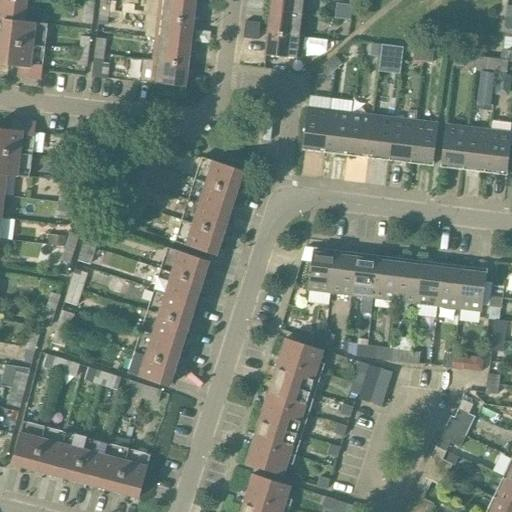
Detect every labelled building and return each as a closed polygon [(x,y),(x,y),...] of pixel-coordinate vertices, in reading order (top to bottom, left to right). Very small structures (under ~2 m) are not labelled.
[(25,22),(27,1),(17,0),(0,0),(0,19),(4,20),(25,23),(25,22)] [(85,0),(85,8),(94,9),(95,0),(85,0)] [(100,0),(99,10),(109,11),(110,0),(100,0)] [(160,0),(158,17),(194,21),(196,0),(160,0)] [(272,0),(271,11),(306,15),(308,0),(272,0)] [(94,9),(85,8),(83,21),(92,23),(94,9)] [(109,11),(99,10),(98,23),(107,24),(109,11)] [(271,11),(268,33),(304,37),(306,15),(271,11)] [(158,17),(156,39),(191,43),(194,21),(158,17)] [(1,42),(45,47),(48,25),(48,24),(25,22),(25,23),(4,20),(1,42)] [(246,21),(245,30),(259,32),(260,23),(246,21)] [(511,36),(511,27),(504,26),(503,35),(511,36)] [(245,30),(244,38),(258,40),(259,32),(245,30)] [(304,37),(268,33),(266,55),(301,59),(304,37)] [(81,36),(79,51),(89,52),(91,37),(81,36)] [(94,53),(104,54),(106,38),(96,37),(94,53)] [(188,64),(191,43),(156,39),(153,60),(188,64)] [(41,79),(45,47),(1,42),(0,54),(0,64),(19,67),(17,76),(41,79)] [(380,55),(382,43),(371,42),(370,54),(380,55)] [(391,44),(382,43),(380,55),(390,57),(391,44)] [(413,59),(423,61),(425,49),(414,47),(413,59)] [(434,50),(425,49),(423,61),(433,62),(434,50)] [(89,52),(79,51),(78,65),(87,66),(89,52)] [(102,68),(104,54),(94,53),(93,66),(102,68)] [(334,53),(327,59),(335,69),(343,63),(334,53)] [(464,54),(454,53),(453,65),(463,66),(464,54)] [(498,70),(499,58),(488,56),(487,69),(498,70)] [(499,58),(498,70),(507,71),(508,59),(499,58)] [(143,59),(141,81),(150,82),(186,87),(188,64),(153,60),(143,59)] [(335,69),(327,59),(319,66),(327,76),(335,69)] [(495,73),(481,72),(477,106),(491,108),(495,73)] [(511,78),(511,76),(498,74),(495,95),(509,97),(511,78)] [(325,152),(330,111),(308,108),(303,150),(325,152)] [(352,113),(330,111),(325,152),(346,155),(352,113)] [(395,118),(389,160),(411,163),(416,121),(418,112),(409,111),(408,120),(395,118)] [(373,116),(352,113),(346,155),(368,158),(373,116)] [(395,118),(373,116),(368,158),(389,160),(395,118)] [(0,128),(0,151),(32,155),(36,123),(12,120),(11,130),(0,128)] [(416,121),(411,163),(433,166),(438,124),(416,121)] [(463,170),(469,128),(446,125),(441,167),(463,170)] [(485,172),(490,130),(469,128),(463,170),(485,172)] [(511,133),(490,130),(485,172),(507,175),(510,148),(511,136),(511,135),(511,133)] [(65,143),(63,159),(73,160),(75,144),(65,143)] [(137,160),(150,164),(155,149),(141,146),(137,160)] [(32,155),(0,151),(0,173),(7,174),(7,175),(30,178),(32,155)] [(202,157),(195,179),(237,192),(244,171),(202,157)] [(73,160),(63,159),(62,172),(72,174),(73,160)] [(150,164),(137,160),(130,181),(143,185),(150,164)] [(237,192),(195,179),(189,200),(230,213),(237,192)] [(143,185),(130,181),(123,202),(137,206),(143,185)] [(60,187),(58,202),(68,203),(70,188),(60,187)] [(230,213),(189,200),(182,220),(224,234),(230,213)] [(67,217),(68,203),(58,202),(57,216),(67,217)] [(137,206),(123,202),(118,217),(132,221),(137,206)] [(217,255),(224,234),(182,220),(175,242),(217,255)] [(88,227),(82,244),(95,248),(101,231),(88,227)] [(65,246),(74,249),(79,235),(70,232),(65,246)] [(66,237),(49,235),(48,244),(65,246),(66,237)] [(90,264),(95,248),(82,244),(77,260),(90,264)] [(74,249),(65,246),(61,260),(70,263),(74,249)] [(161,269),(203,282),(210,261),(168,247),(161,269)] [(330,293),(336,251),(313,248),(308,290),(330,293)] [(330,293),(352,295),(357,253),(336,251),(330,293)] [(352,295),(373,298),(379,256),(357,253),(352,295)] [(373,298),(395,301),(400,259),(379,256),(373,298)] [(395,301),(417,303),(422,261),(400,259),(395,301)] [(417,303),(438,306),(443,264),(422,261),(417,303)] [(438,306),(460,309),(465,267),(443,264),(438,306)] [(465,267),(460,309),(482,311),(483,306),(489,307),(492,283),(486,282),(487,270),(465,267)] [(75,268),(69,285),(82,290),(88,272),(75,268)] [(154,290),(196,303),(203,282),(161,269),(154,290)] [(77,305),(82,290),(69,285),(64,301),(77,305)] [(190,324),(196,303),(154,290),(148,310),(190,324)] [(51,292),(46,306),(55,309),(60,295),(51,292)] [(500,308),(502,298),(491,297),(490,307),(500,308)] [(51,323),(55,309),(46,306),(42,320),(51,323)] [(61,309),(56,327),(69,331),(75,313),(61,309)] [(183,344),(190,324),(148,310),(141,331),(183,344)] [(69,331),(56,327),(51,342),(64,346),(69,331)] [(312,338),(322,342),(325,332),(325,331),(315,327),(312,338)] [(177,365),(183,344),(141,331),(135,352),(177,365)] [(325,332),(322,342),(331,345),(335,334),(325,331),(325,332)] [(492,341),(504,342),(506,332),(493,331),(492,341)] [(26,346),(36,349),(39,335),(29,332),(26,346)] [(273,380),(310,392),(323,350),(286,338),(273,380)] [(504,342),(492,341),(491,350),(503,352),(504,342)] [(359,343),(357,355),(367,356),(368,345),(359,343)] [(368,345),(367,356),(376,357),(388,359),(389,347),(368,345)] [(32,363),(36,349),(26,346),(22,360),(32,363)] [(399,360),(409,362),(411,350),(400,349),(399,360)] [(421,351),(411,350),(409,362),(419,363),(421,351)] [(43,365),(59,371),(63,358),(47,352),(43,365)] [(170,386),(177,365),(135,352),(128,373),(170,386)] [(442,366),(453,367),(454,355),(444,354),(442,366)] [(463,356),(454,355),(453,367),(462,369),(463,356)] [(80,364),(63,358),(59,371),(76,376),(80,364)] [(366,375),(369,365),(358,361),(355,371),(366,375)] [(366,375),(364,381),(387,388),(393,371),(369,364),(369,365),(366,375)] [(101,384),(105,371),(89,366),(84,378),(101,384)] [(11,387),(24,390),(29,373),(16,370),(11,387)] [(121,377),(105,371),(101,384),(117,389),(121,377)] [(486,383),(498,385),(500,374),(488,373),(486,383)] [(141,397),(146,384),(129,379),(125,392),(141,397)] [(260,421),(297,433),(310,392),(273,380),(260,421)] [(387,388),(364,381),(362,385),(362,386),(359,395),(358,398),(382,406),(387,388)] [(362,386),(362,385),(352,382),(349,392),(359,395),(362,386)] [(497,394),(498,385),(486,383),(485,392),(497,394)] [(146,384),(141,397),(158,402),(162,390),(146,384)] [(24,390),(11,387),(7,403),(20,407),(24,390)] [(458,407),(468,412),(473,404),(462,399),(458,407)] [(350,417),(353,406),(343,404),(340,414),(350,417)] [(464,421),(468,412),(458,407),(454,416),(451,414),(445,426),(465,436),(471,424),(464,421)] [(12,464),(34,469),(45,427),(23,421),(12,464)] [(284,475),(297,433),(260,421),(246,463),(284,475)] [(344,436),(347,426),(337,423),(334,433),(344,436)] [(465,436),(445,426),(436,446),(445,450),(450,441),(460,446),(465,436)] [(66,432),(45,427),(34,469),(55,475),(66,432)] [(87,438),(66,432),(55,475),(76,480),(87,438)] [(108,443),(87,438),(76,480),(97,486),(108,443)] [(129,449),(108,443),(97,486),(118,492),(129,449)] [(337,457),(341,447),(330,444),(327,454),(337,457)] [(445,450),(436,446),(426,465),(447,475),(452,463),(441,458),(445,450)] [(129,449),(118,492),(140,497),(151,455),(129,449)] [(511,481),(511,458),(503,478),(511,481)] [(447,475),(426,465),(417,485),(427,489),(431,480),(442,485),(447,475)] [(253,474),(241,511),(282,511),(291,486),(253,474)] [(327,489),(331,479),(320,475),(317,486),(327,489)] [(494,497),(511,505),(511,481),(503,478),(494,497)] [(427,489),(417,485),(408,504),(424,511),(428,511),(433,502),(423,497),(427,489)] [(335,499),(325,496),(322,506),(332,509),(335,499)] [(486,511),(511,511),(511,505),(494,497),(486,511)] [(332,509),(331,511),(357,511),(359,506),(336,499),(335,499),(332,509)]
